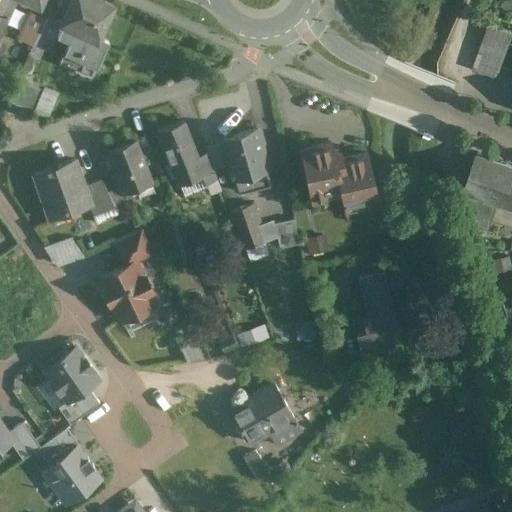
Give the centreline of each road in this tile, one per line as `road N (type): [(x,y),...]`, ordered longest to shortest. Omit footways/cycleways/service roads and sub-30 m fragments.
road 1 (residential): [(0,147),(241,70),(255,29)]
road 2 (residential): [(511,129),(378,79)]
road 3 (residential): [(0,196),(79,310)]
road 4 (residential): [(272,28),(330,73),(353,82),(378,79)]
road 5 (residential): [(139,471),(162,452),(166,436),(123,375)]
